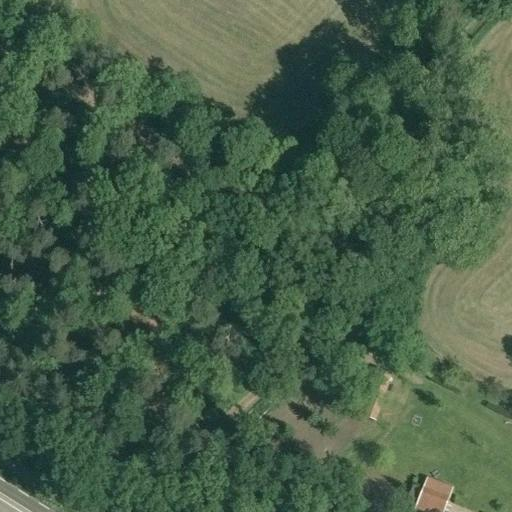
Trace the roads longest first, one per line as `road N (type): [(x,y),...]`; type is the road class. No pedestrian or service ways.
road 1 (track): [(158,511),(338,259),(390,278),(430,185),(455,47),(511,1)]
road 2 (track): [(338,259),(222,207),(0,57)]
road 3 (track): [(194,461),(0,329)]
